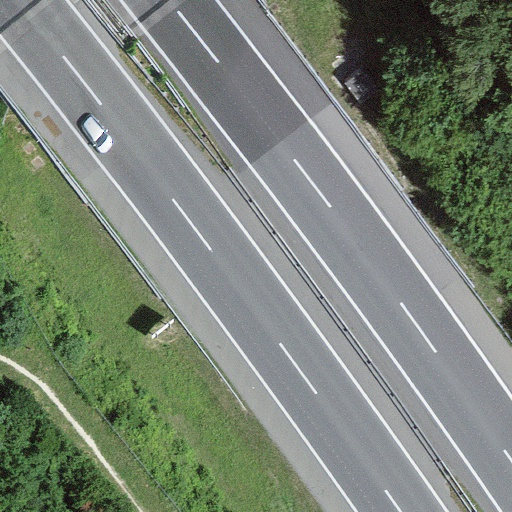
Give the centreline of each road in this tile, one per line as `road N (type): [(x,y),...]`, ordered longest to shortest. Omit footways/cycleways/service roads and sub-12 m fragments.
road 1 (motorway): [(18,0),(397,511)]
road 2 (motorway): [(511,457),(325,196),(170,0)]
